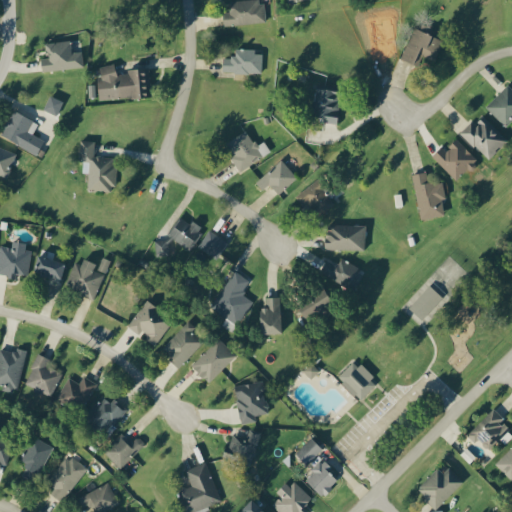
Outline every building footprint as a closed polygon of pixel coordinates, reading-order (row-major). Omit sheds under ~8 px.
[(224,25),(264,23),(263,0),(240,0),(230,1),(231,12),(223,12),(224,25)] [(402,55),(430,68),(443,41),(415,28),(402,55)] [(46,42),(47,57),(41,58),(42,71),(83,68),(82,51),(72,52),(71,41),(46,42)] [(262,51),(236,50),(236,57),(223,57),(223,73),(262,73),(262,51)] [(151,96),(149,69),(116,72),(115,65),(99,66),(100,76),(97,76),(99,100),(151,96)] [(485,106),(506,126),(511,120),(511,87),(508,83),(485,106)] [(341,89),(317,86),(313,119),(338,122),(341,89)] [(57,115),(63,100),(50,95),(44,110),(57,115)] [(0,134),(36,153),(43,139),(32,134),(39,121),(13,109),(0,134)] [(471,120),(460,131),(486,158),(506,139),(483,115),(475,124),(471,120)] [(225,140),(239,169),(271,154),(265,140),(255,145),(248,130),(225,140)] [(478,160),(457,138),(445,149),(442,145),(431,155),(456,181),(478,160)] [(87,189),(114,190),(115,156),(94,156),(94,140),(80,140),(79,161),(88,161),(87,189)] [(0,173),(8,176),(16,151),(0,145),(0,173)] [(255,181),(262,189),(269,183),(278,193),(297,177),(281,159),(255,181)] [(420,218),(445,214),(442,197),(445,197),(442,180),(428,182),(426,171),(413,173),(420,218)] [(296,195),(315,218),(333,202),(323,190),(328,186),(320,175),(296,195)] [(160,239),(153,250),(162,256),(173,238),(190,248),(203,226),(192,219),(190,223),(178,215),(163,240),(160,239)] [(326,248),(365,248),(365,224),(326,223),(326,248)] [(228,241),(208,229),(197,248),(217,260),(228,241)] [(0,244),(0,273),(16,276),(17,272),(28,273),(31,249),(25,248),(25,242),(12,240),(11,246),(0,244)] [(61,277),(66,261),(40,254),(35,270),(61,277)] [(105,272),(110,259),(103,256),(98,269),(105,272)] [(75,261),(65,286),(94,297),(103,274),(93,270),(96,262),(83,257),(81,264),(75,261)] [(327,258),(320,271),(353,289),(364,271),(341,258),(338,264),(327,258)] [(250,280),(234,270),(211,307),(238,324),(253,300),(241,293),(250,280)] [(422,319),(443,297),(429,284),(409,306),(422,319)] [(298,298),(302,314),(332,306),(327,289),(298,298)] [(261,333),(281,332),(280,295),(266,296),(266,307),(260,307),(261,333)] [(173,319),(147,299),(127,325),(142,336),(154,345),(173,319)] [(187,322),(161,346),(179,365),(205,340),(187,322)] [(191,365),(209,382),(236,354),(218,337),(191,365)] [(0,349),(0,384),(17,389),(26,349),(15,346),(14,351),(0,348),(0,349)] [(61,371),(46,364),(49,357),(39,352),(24,383),(49,395),(61,371)] [(359,400),(377,382),(355,359),(337,377),(359,400)] [(303,370),(311,378),(319,369),(311,361),(303,370)] [(68,376),(57,396),(81,409),(96,382),(83,375),(79,382),(68,376)] [(240,422),(256,420),(255,414),(268,412),(263,380),(235,384),(240,422)] [(113,425),(127,409),(114,397),(110,401),(102,394),(86,413),(102,427),(108,421),(113,425)] [(505,444),(511,436),(511,432),(500,420),(503,417),(494,407),(467,434),(474,442),(478,438),(489,448),(499,438),(505,444)] [(261,431),(248,427),(246,434),(236,430),(229,450),(253,458),(261,431)] [(137,435),(131,441),(121,432),(103,451),(121,468),(145,442),(137,435)] [(27,463),(24,470),(36,477),(53,446),(34,436),(21,460),(27,463)] [(306,463),(323,448),(312,437),(296,452),(306,463)] [(0,460),(7,462),(11,443),(0,440),(0,460)] [(511,480),(511,479),(511,446),(495,463),(511,480)] [(50,493),(63,502),(86,467),(66,454),(49,481),(55,485),(50,493)] [(304,479),(323,496),(338,479),(328,470),(332,466),(323,458),(304,479)] [(186,469),(191,484),(177,489),(185,511),(190,511),(221,500),(206,461),(186,469)] [(449,467),(444,472),(438,466),(417,489),(437,508),(463,480),(449,467)] [(278,492),(280,495),(272,504),(279,511),(303,511),(306,509),(303,507),(312,497),(292,478),(278,492)] [(99,511),(119,503),(109,482),(78,496),(83,507),(90,504),(93,511),(99,511)] [(265,511),(251,498),(242,508),(246,511),(265,511)]
